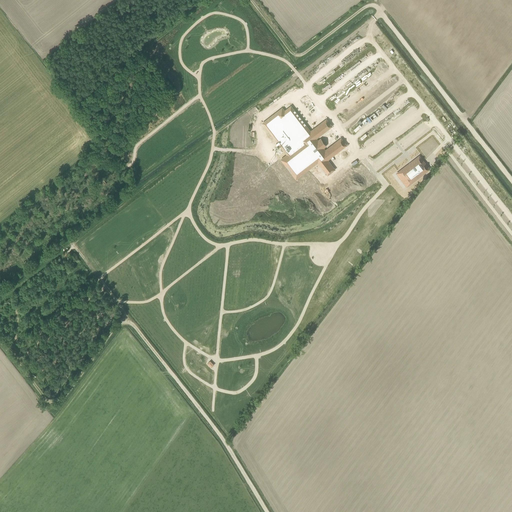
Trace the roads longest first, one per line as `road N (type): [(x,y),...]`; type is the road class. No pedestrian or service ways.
road 1 (track): [(0,339),(60,403),(119,325),(132,323),(225,443),(266,511)]
road 2 (track): [(250,0),(302,55),(366,7),(378,9),(511,182)]
